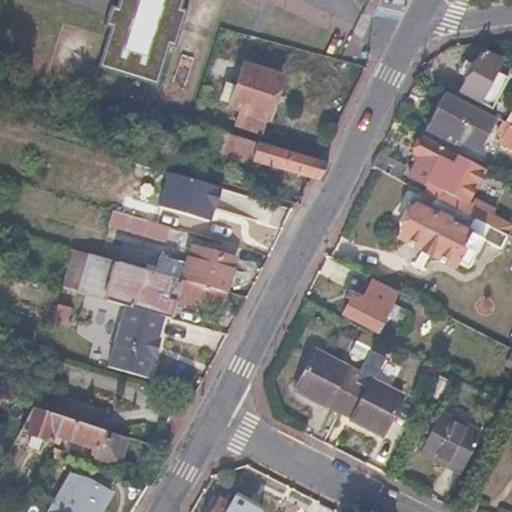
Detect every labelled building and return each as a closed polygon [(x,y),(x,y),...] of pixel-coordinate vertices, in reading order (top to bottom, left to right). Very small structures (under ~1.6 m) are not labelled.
[(185,0),(122,0),(120,8),(113,6),(107,26),(113,28),(101,68),(160,86),(172,46),(177,48),(188,12),(182,11),(185,0)] [(500,61),(479,50),(458,91),(491,107),(506,78),(494,72),(500,61)] [(280,77),(245,66),(232,107),(243,111),(238,126),(261,134),(280,77)] [(475,109),(443,93),(424,129),(451,143),(459,127),(464,129),(472,115),(483,120),(481,125),(503,136),(500,142),(511,148),(511,125),(503,121),(476,107),(475,109)] [(502,116),(505,118),(503,121),(511,125),(511,102),(509,101),(502,116)] [(214,130),(197,126),(192,143),(209,148),(214,130)] [(209,148),(207,154),(251,166),(253,160),(310,176),(318,178),(327,161),(318,159),(214,130),(209,148)] [(418,157),(409,175),(426,184),(453,198),(449,206),(476,220),(504,234),(509,225),(489,214),(493,208),(473,198),(470,204),(461,199),(477,167),(420,138),(412,154),(418,157)] [(377,152),(370,165),(398,179),(404,167),(377,152)] [(162,173),(152,207),(205,223),(215,189),(162,173)] [(426,184),(422,192),(449,206),(453,198),(426,184)] [(492,257),(511,267),(511,279),(483,335),(497,342),(500,336),(511,342),(511,238),(504,234),(476,220),(469,233),(413,204),(398,234),(466,269),(481,240),(497,249),(492,257)] [(107,226),(161,241),(165,226),(111,211),(107,226)] [(231,258),(189,246),(180,280),(223,292),(231,258)] [(98,257),(89,254),(80,290),(112,299),(112,302),(144,311),(161,315),(166,298),(219,312),(224,292),(223,292),(180,280),(98,257)] [(351,298),(343,314),(375,330),(396,292),(373,281),(361,303),(351,298)] [(86,295),(82,306),(107,313),(141,323),(144,311),(112,302),(86,295)] [(70,308),(58,304),(55,316),(67,319),(70,308)] [(81,312),(105,319),(97,353),(130,363),(141,325),(106,315),(107,313),(82,306),(81,312)] [(340,366),(310,351),(290,391),(319,406),(321,402),(340,366)] [(354,373),(340,366),(321,402),(335,410),(354,373)] [(358,375),(354,373),(335,410),(339,412),(358,375)] [(358,375),(339,412),(350,417),(348,420),(377,435),(398,395),(358,375)] [(50,397),(46,411),(61,415),(102,428),(106,415),(50,397)] [(46,411),(32,406),(21,428),(50,441),(53,435),(61,415),(46,411)] [(481,432),(441,412),(421,452),(460,472),(481,432)] [(61,415),(53,435),(96,449),(94,457),(118,465),(128,437),(102,428),(61,415)] [(90,478),(70,472),(47,511),(97,511),(110,491),(90,478)] [(243,511),(221,500),(214,511),(243,511)]
